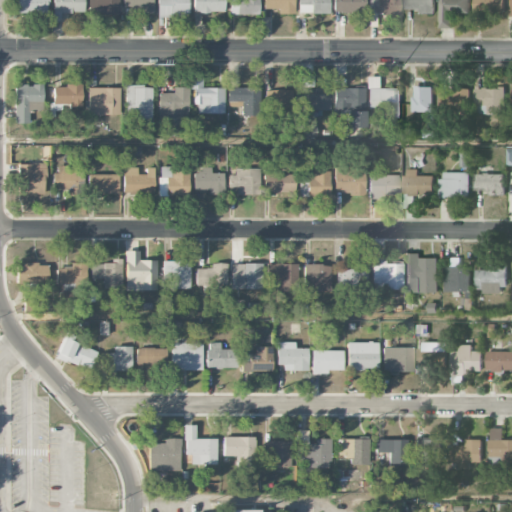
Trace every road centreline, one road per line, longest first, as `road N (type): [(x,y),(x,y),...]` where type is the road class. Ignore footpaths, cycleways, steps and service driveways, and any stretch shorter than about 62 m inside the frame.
road 1 (residential): [(511,231),(0,228)]
road 2 (tertiary): [(511,52),(0,52)]
road 3 (residential): [(511,406),(125,405),(84,412)]
road 4 (residential): [(136,511),(127,464),(18,340),(0,299)]
